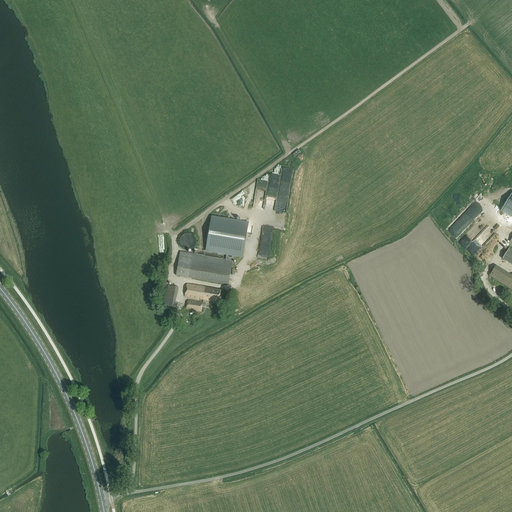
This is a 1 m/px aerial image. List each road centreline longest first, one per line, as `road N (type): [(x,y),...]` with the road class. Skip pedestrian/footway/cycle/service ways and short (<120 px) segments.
road 1 (unclassified): [(129,493),(276,461),(511,355)]
road 2 (secondary): [(101,499),(73,409),(0,288)]
road 3 (unclassified): [(179,312),(137,381),(129,493)]
